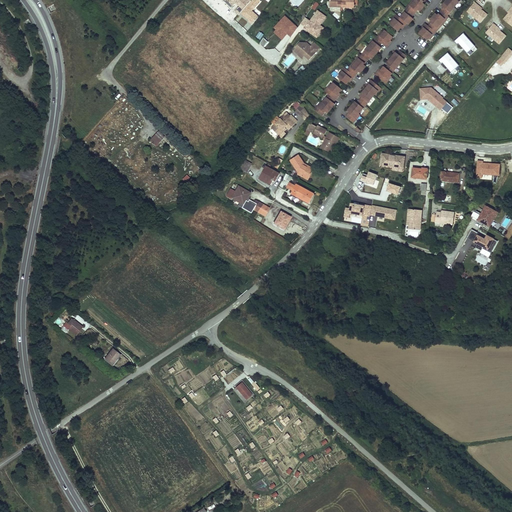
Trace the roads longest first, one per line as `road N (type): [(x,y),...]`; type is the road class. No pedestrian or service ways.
road 1 (residential): [(511,147),(389,138),(368,145),(318,222),(256,286),(55,427)]
road 2 (primary): [(83,511),(46,444),(21,350),(24,267),(53,124)]
road 3 (track): [(141,138),(153,124),(110,68),(166,0)]
road 4 (primary): [(22,0),(50,55),(53,124)]
road 5 (primary): [(53,124),(57,51),(36,0)]
